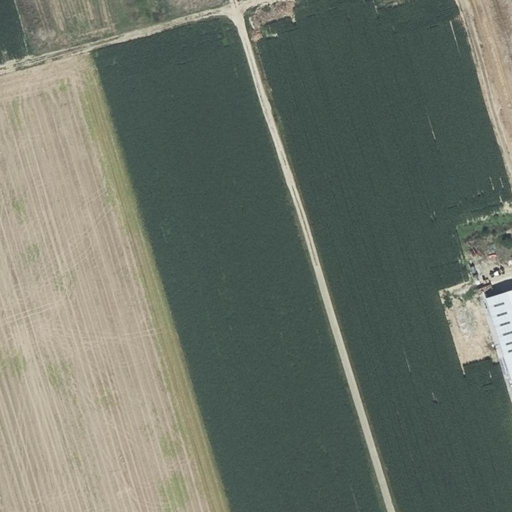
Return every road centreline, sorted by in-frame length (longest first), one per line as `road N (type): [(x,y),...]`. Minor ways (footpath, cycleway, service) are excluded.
road 1 (track): [(392,511),(235,0)]
road 2 (track): [(254,0),(0,69)]
